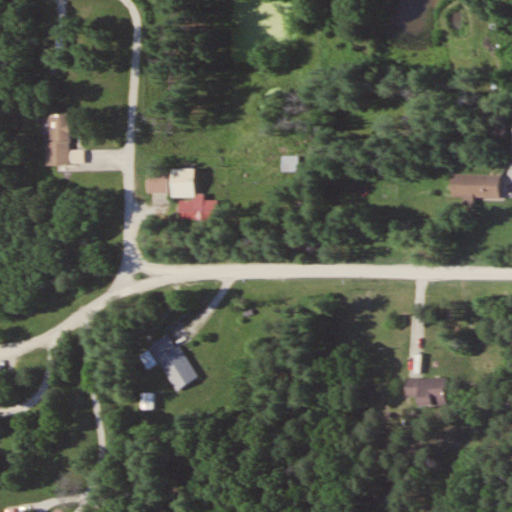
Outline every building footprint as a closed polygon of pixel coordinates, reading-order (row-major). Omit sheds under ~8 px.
[(49,165),(71,165),(71,112),(49,112),(49,165)] [(282,170),(298,170),(298,155),(282,155),(282,170)] [(171,197),(194,197),(194,168),(171,168),(171,197)] [(147,193),(168,193),(168,174),(147,174),(147,193)] [(451,196),(499,197),(499,175),(451,174),(451,196)] [(219,199),(180,199),(180,220),(219,220),(219,199)] [(199,377),(170,332),(150,345),(179,390),(199,377)] [(417,404),(448,404),(448,376),(407,377),(407,396),(417,396),(417,404)]
